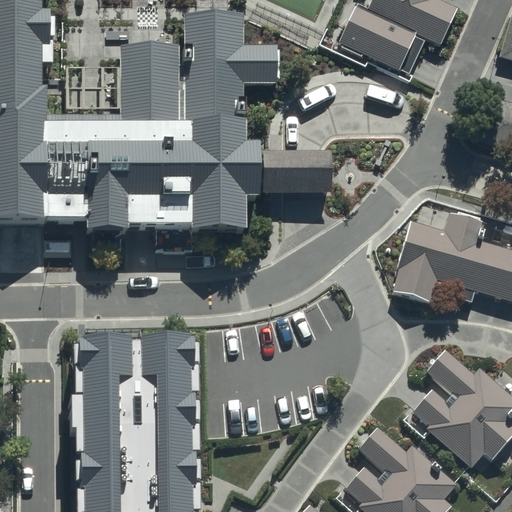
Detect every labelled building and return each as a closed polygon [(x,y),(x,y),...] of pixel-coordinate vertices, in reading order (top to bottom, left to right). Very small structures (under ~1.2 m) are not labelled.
[(0,0),(0,228),(88,228),(90,239),(186,234),(189,243),(246,240),(242,204),(331,202),(330,156),(261,160),(261,151),(242,151),(243,88),(276,85),(276,53),(243,54),(241,22),(184,18),(184,52),(121,52),(122,117),(41,121),(43,73),(54,70),(55,21),(42,20),(40,0),(0,0)] [(353,8),(333,52),(399,81),(416,43),(438,53),(456,14),(433,4),(435,0),(376,0),(370,15),(353,8)] [(511,17),(499,60),(511,63),(511,17)] [(511,110),(484,102),(472,146),(511,156),(511,110)] [(413,225),(391,296),(429,308),(437,282),(511,304),(511,255),(479,245),(484,229),(451,219),(446,235),(413,225)] [(185,511),(184,346),(80,346),(81,511),(185,511)] [(428,398),(413,415),(427,427),(423,434),(469,475),(480,462),(488,468),(511,441),(511,394),(482,368),(472,378),(442,352),(427,369),(463,400),(449,416),(428,398)] [(360,479),(348,493),(363,507),(359,511),(453,511),(455,511),(446,503),(456,491),(413,453),(405,458),(375,431),(360,448),(396,480),(381,497),(360,479)]
